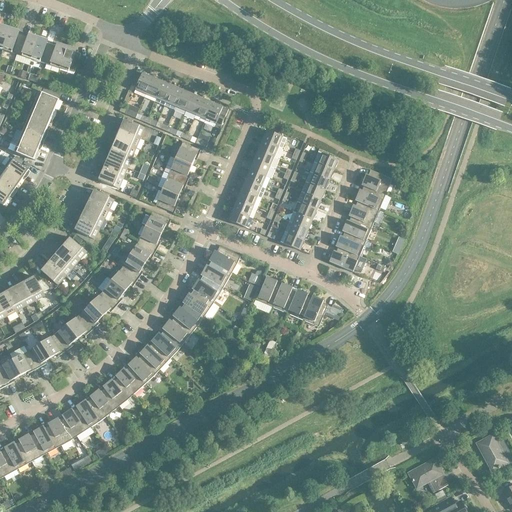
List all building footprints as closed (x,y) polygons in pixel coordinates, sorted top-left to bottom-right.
[(0,49),(2,50),(9,29),(4,27),(3,29),(0,28),(0,49)] [(14,30),(9,29),(2,50),(16,55),(23,36),(14,33),(14,30)] [(32,39),(23,36),(16,55),(31,60),(38,38),(33,36),(32,39)] [(43,40),(38,38),(31,60),(45,64),(51,45),(42,42),(43,40)] [(60,48),(51,45),(45,64),(59,69),(66,47),(61,46),(60,48)] [(71,49),(66,47),(59,69),(74,74),(80,54),(71,51),(71,49)] [(134,93),(144,98),(152,78),(142,74),(134,93)] [(162,82),(152,78),(144,98),(154,102),(162,82)] [(172,87),(162,82),(154,102),(164,106),(172,87)] [(182,91),(172,87),(164,106),(174,110),(182,91)] [(53,91),(44,88),(42,93),(39,92),(35,102),(55,111),(59,100),(50,97),(53,91)] [(192,95),(182,91),(174,110),(184,115),(192,95)] [(202,99),(192,95),(184,115),(194,119),(202,99)] [(212,103),(202,99),(194,119),(204,123),(212,103)] [(55,111),(35,102),(31,112),(50,121),(55,111)] [(228,110),(222,108),(212,103),(204,123),(220,130),(228,110)] [(8,114),(15,117),(17,110),(11,107),(8,114)] [(127,110),(125,114),(135,119),(137,114),(127,110)] [(50,121),(31,112),(26,122),(46,131),(50,121)] [(124,120),(120,128),(119,130),(140,139),(144,128),(124,120)] [(46,131),(26,122),(22,132),(42,140),(46,131)] [(157,123),(155,127),(165,131),(167,127),(157,123)] [(10,130),(3,127),(1,133),(8,136),(10,130)] [(140,139),(119,130),(115,140),(136,149),(140,139)] [(267,131),(262,141),(282,149),(286,139),(267,131)] [(42,140),(22,132),(18,142),(38,150),(42,140)] [(197,139),(195,144),(205,148),(207,144),(197,139)] [(136,149),(115,140),(111,150),(131,159),(136,149)] [(282,149),(262,141),(258,151),(278,159),(282,149)] [(38,150),(18,142),(14,152),(34,161),(38,150)] [(182,143),(175,159),(192,166),(196,156),(198,157),(200,151),(182,143)] [(162,145),(160,151),(166,153),(168,147),(162,145)] [(131,159),(111,150),(107,160),(127,169),(131,159)] [(278,159),(258,151),(254,161),(274,169),(278,159)] [(318,152),(314,163),(333,171),(338,160),(318,152)] [(11,158),(5,167),(22,180),(29,171),(11,158)] [(192,166),(175,159),(169,175),(187,182),(190,176),(188,175),(192,166)] [(127,169),(107,160),(103,170),(123,179),(127,169)] [(274,169),(254,161),(250,171),(269,179),(274,169)] [(333,171),(314,163),(309,173),(329,181),(333,171)] [(0,165),(0,177),(16,189),(22,180),(5,167),(0,165)] [(123,179),(103,170),(98,180),(119,189),(123,179)] [(269,179),(250,171),(245,181),(265,189),(269,179)] [(392,180),(370,171),(368,176),(366,175),(361,186),(363,187),(364,186),(385,195),(392,180)] [(329,181),(309,173),(305,182),(325,191),(329,181)] [(187,182),(169,175),(162,190),(179,197),(183,187),(185,188),(187,182)] [(16,189),(0,177),(0,190),(10,197),(16,189)] [(265,189),(245,181),(241,191),(261,199),(265,189)] [(325,191),(305,182),(301,192),(321,201),(325,191)] [(364,186),(363,187),(362,191),(359,190),(355,201),(357,202),(379,211),(385,195),(364,186)] [(135,199),(138,192),(132,189),(129,196),(135,199)] [(10,197),(0,190),(0,206),(1,205),(3,207),(10,197)] [(179,197),(162,190),(156,206),(174,214),(177,207),(175,206),(179,197)] [(94,191),(90,199),(89,201),(109,211),(114,201),(94,191)] [(261,199),(241,191),(237,201),(257,209),(261,199)] [(321,201),(301,192),(297,202),(316,211),(321,201)] [(109,211),(89,201),(84,211),(104,220),(109,211)] [(257,209),(237,201),(233,211),(253,219),(257,209)] [(316,211),(297,202),(293,212),(312,221),(316,211)] [(357,202),(355,207),(353,206),(348,217),(350,217),(351,217),(372,226),(379,211),(357,202)] [(104,220),(84,211),(79,220),(99,230),(104,220)] [(253,219),(233,211),(228,221),(248,229),(253,219)] [(312,221),(293,212),(288,222),(308,231),(312,221)] [(152,213),(145,227),(161,235),(166,226),(168,227),(171,220),(152,213)] [(351,217),(350,217),(349,222),(346,221),(342,232),(344,233),(344,232),(366,241),(372,226),(351,217)] [(99,230),(79,220),(74,230),(79,233),(76,237),(82,241),(85,236),(94,240),(99,230)] [(308,231),(288,222),(284,232),(304,241),(308,231)] [(239,230),(227,225),(225,230),(236,235),(239,230)] [(161,235),(145,227),(138,242),(156,251),(159,246),(157,244),(161,235)] [(304,241),(284,232),(280,243),(299,251),(304,241)] [(344,232),(344,233),(342,237),(340,236),(335,247),(337,248),(338,248),(359,257),(366,241),(344,232)] [(82,241),(76,237),(73,241),(70,238),(62,246),(79,261),(86,252),(79,246),(82,241)] [(398,238),(392,252),(397,255),(404,240),(398,238)] [(156,251),(138,242),(130,255),(145,265),(150,256),(153,257),(156,251)] [(79,261),(62,246),(55,255),(72,269),(79,261)] [(209,261),(211,263),(211,262),(231,274),(237,264),(240,257),(219,247),(217,252),(214,256),(212,255),(209,261)] [(338,248),(337,248),(336,253),(333,252),(329,262),(353,273),(359,257),(338,248)] [(72,269),(55,255),(48,263),(65,277),(72,269)] [(145,265),(130,255),(121,268),(138,280),(141,275),(139,273),(145,265)] [(211,262),(211,263),(206,271),(204,269),(200,276),(202,277),(203,276),(223,288),(231,274),(211,262)] [(65,277),(48,263),(41,271),(48,277),(45,281),(54,290),(65,277)] [(378,266),(376,270),(385,274),(387,269),(378,266)] [(138,280),(121,268),(111,281),(125,292),(132,284),(134,285),(138,280)] [(257,272),(254,279),(260,282),(263,274),(261,271),(257,272)] [(203,276),(202,277),(200,281),(198,285),(196,284),(192,290),(194,291),(194,290),(213,304),(219,295),(223,288),(203,276)] [(34,277),(26,281),(24,282),(35,302),(45,296),(34,277)] [(256,301),(272,308),(281,286),(276,284),(277,282),(266,277),(256,301)] [(98,290),(102,293),(116,307),(121,302),(119,300),(125,292),(111,281),(110,282),(107,279),(98,290)] [(77,288),(81,284),(76,280),(72,284),(77,288)] [(35,302),(24,282),(15,287),(25,307),(35,302)] [(281,284),(281,286),(272,308),(287,314),(296,293),(296,292),(292,290),(292,288),(288,286),(281,284)] [(25,307),(15,287),(5,293),(16,312),(25,307)] [(194,290),(194,291),(188,299),(186,297),(182,303),(184,305),(184,304),(204,318),(213,304),(194,290)] [(297,290),(296,292),(296,293),(287,314),(303,321),(312,299),(311,299),(307,297),(308,295),(297,290)] [(16,312),(5,293),(0,295),(0,305),(6,317),(16,312)] [(116,307),(102,293),(90,304),(103,317),(110,310),(112,311),(116,307)] [(312,297),(311,299),(312,299),(303,321),(318,327),(328,306),(322,303),(323,301),(312,297)] [(103,317),(90,304),(79,315),(92,330),(97,326),(95,324),(103,317)] [(184,304),(184,305),(182,309),(179,312),(177,311),(172,316),(174,318),(174,317),(193,332),(200,324),(204,318),(184,304)] [(243,308),(239,319),(243,321),(247,310),(243,308)] [(92,330),(79,315),(67,325),(77,339),(86,333),(87,335),(92,330)] [(174,317),(174,318),(168,325),(166,324),(162,329),(164,331),(164,330),(182,345),(193,332),(174,317)] [(36,325),(31,328),(34,333),(39,330),(36,325)] [(77,339),(67,325),(54,335),(66,352),(71,348),(69,346),(77,339)] [(234,327),(230,335),(236,338),(240,331),(234,327)] [(164,330),(164,331),(161,335),(157,338),(156,337),(151,342),(152,343),(153,343),(170,359),(178,351),(182,345),(164,330)] [(24,333),(19,336),(22,341),(27,338),(24,333)] [(66,352),(54,335),(41,344),(50,359),(59,353),(60,355),(66,352)] [(153,343),(152,343),(146,350),(144,349),(139,354),(141,356),(142,355),(159,371),(170,359),(153,343)] [(50,359),(41,344),(27,352),(37,370),(43,366),(41,364),(50,359)] [(37,370),(27,352),(12,360),(21,376),(30,371),(31,373),(37,370)] [(142,355),(141,356),(138,359),(135,362),(133,360),(128,365),(129,367),(130,367),(145,384),(153,377),(159,371),(142,355)] [(21,376),(12,360),(0,366),(0,372),(7,386),(13,383),(12,381),(21,376)] [(130,367),(129,367),(122,373),(121,372),(115,377),(117,378),(133,395),(145,384),(130,367)] [(117,378),(113,382),(110,384),(108,382),(102,387),(104,389),(104,388),(119,407),(127,400),(133,395),(117,378)] [(219,386),(214,389),(217,394),(222,391),(219,386)] [(104,388),(104,389),(97,395),(95,393),(89,397),(91,399),(106,417),(119,407),(104,388)] [(200,397),(193,401),(196,406),(203,402),(200,397)] [(91,399),(87,402),(83,405),(82,403),(76,407),(77,409),(77,408),(90,428),(99,422),(106,417),(91,399)] [(184,404),(184,406),(187,410),(192,405),(187,400),(184,404)] [(77,408),(77,409),(69,414),(68,412),(62,416),(63,418),(63,417),(76,437),(90,428),(77,408)] [(63,417),(63,418),(59,420),(55,423),(54,421),(48,424),(49,426),(60,446),(70,441),(76,437),(63,417)] [(49,426),(40,431),(39,428),(33,432),(34,434),(35,434),(46,454),(60,446),(49,426)] [(35,434),(34,434),(26,439),(25,436),(18,440),(19,442),(20,442),(31,462),(46,454),(35,434)] [(492,435),(484,440),(485,442),(478,447),(492,472),(500,468),(498,465),(506,461),(509,468),(511,466),(511,457),(506,447),(500,450),(492,435)] [(20,442),(19,442),(11,447),(10,444),(4,448),(5,450),(16,470),(31,462),(20,442)] [(103,449),(95,454),(100,461),(107,456),(103,449)] [(5,450),(0,452),(0,475),(2,478),(16,470),(5,450)] [(435,459),(408,474),(417,489),(427,483),(433,493),(438,491),(432,480),(443,474),(435,459)] [(77,463),(71,466),(74,472),(80,469),(77,463)] [(511,487),(502,492),(511,510),(511,487)] [(451,498),(432,508),(433,511),(465,511),(460,502),(455,505),(451,498)]
